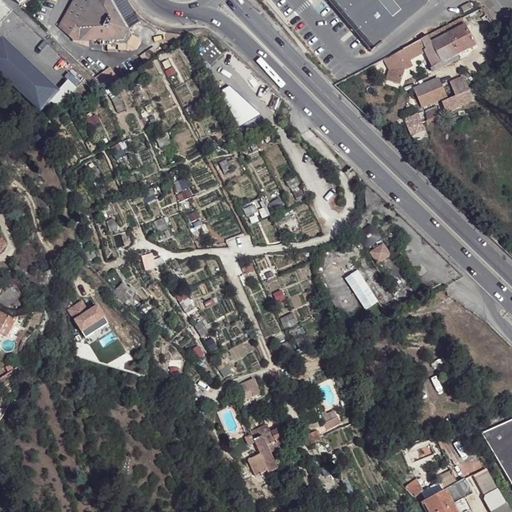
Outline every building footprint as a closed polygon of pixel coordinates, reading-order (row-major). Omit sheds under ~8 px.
[(73,0),(65,15),(59,26),(72,38),(70,39),(87,45),(87,38),(98,38),(98,44),(105,44),(106,50),(115,50),(115,44),(118,44),(118,51),(135,51),(141,41),(131,35),(111,0),(73,0)] [(425,0),(329,0),(371,49),(427,2),(425,0)] [(464,11),(473,7),(470,1),(461,5),(464,11)] [(409,61),(425,53),(433,70),(431,71),(432,73),(444,67),(442,65),(449,61),(476,48),(466,28),(462,20),(428,38),(384,61),(389,71),(386,81),(400,85),(405,70),(404,68),(411,64),(409,61)] [(0,72),(37,107),(54,89),(25,61),(0,36),(0,72)] [(40,46),(25,61),(54,89),(63,97),(82,78),(50,47),(40,46)] [(208,47),(197,58),(206,66),(217,56),(208,47)] [(281,100),(230,50),(216,64),(254,101),(258,98),(270,110),(281,100)] [(169,63),(167,57),(159,61),(162,67),(169,63)] [(457,98),(470,92),(464,78),(451,84),(457,98)] [(415,90),(422,109),(447,98),(439,79),(415,90)] [(142,88),(139,81),(130,86),(133,93),(142,88)] [(108,88),(102,92),(104,96),(111,92),(109,88),(108,88)] [(228,88),(220,93),(238,128),(259,118),(228,88)] [(474,102),(470,92),(457,98),(461,107),(474,102)] [(124,108),(119,97),(111,101),(116,111),(124,108)] [(410,130),(461,107),(457,98),(406,120),(410,130)] [(151,111),(147,101),(142,103),(146,113),(151,111)] [(198,109),(194,102),(183,107),(187,115),(198,109)] [(159,120),(156,111),(150,113),(151,115),(143,118),(146,125),(154,122),(159,120)] [(98,125),(94,114),(84,118),(85,121),(87,120),(92,128),(98,125)] [(216,143),(213,135),(201,141),(205,148),(216,143)] [(56,145),(51,137),(46,140),(51,148),(56,145)] [(123,154),(117,142),(110,147),(116,158),(123,154)] [(236,164),(231,155),(213,164),(222,183),(226,180),(222,172),(236,164)] [(98,176),(92,165),(86,168),(92,180),(98,176)] [(135,181),(132,174),(121,178),(124,186),(135,181)] [(302,195),(297,184),(290,187),(295,198),(302,195)] [(190,194),(186,187),(175,192),(179,199),(190,194)] [(156,200),(151,188),(139,193),(144,202),(148,201),(149,203),(156,200)] [(282,204),(278,197),(268,203),(271,210),(282,204)] [(255,211),(253,205),(242,210),(245,216),(255,211)] [(199,217),(196,210),(183,216),(186,223),(199,217)] [(290,219),(287,213),(276,217),(280,224),(290,219)] [(116,229),(112,217),(105,219),(109,232),(116,229)] [(167,228),(163,217),(155,220),(159,231),(167,228)] [(208,231),(205,224),(193,229),(196,237),(208,231)] [(356,235),(365,249),(380,239),(370,226),(356,235)] [(368,252),(377,264),(390,256),(382,243),(368,252)] [(95,258),(92,246),(84,249),(87,260),(95,258)] [(148,259),(143,261),(142,261),(144,269),(151,268),(149,259),(148,259)] [(344,277),(362,312),(378,304),(383,314),(397,307),(374,261),(344,277)] [(278,274),(275,266),(264,271),(267,279),(278,274)] [(174,279),(168,267),(161,271),(167,283),(174,279)] [(114,290),(114,295),(124,304),(126,300),(130,297),(119,286),(114,290)] [(287,296),(283,288),(273,293),(276,300),(287,296)] [(190,303),(182,292),(175,296),(184,307),(190,303)] [(155,308),(153,303),(145,308),(144,306),(138,310),(142,317),(148,313),(155,322),(161,318),(155,308)] [(0,317),(5,321),(0,330),(0,335),(4,338),(13,320),(12,319),(7,316),(0,312),(0,317)] [(295,323),(291,312),(279,318),(284,328),(295,323)] [(207,334),(199,320),(193,324),(201,338),(207,334)] [(285,335),(282,329),(272,333),(273,335),(271,336),(273,340),(278,338),(284,352),(291,350),(285,335)] [(344,330),(334,333),(337,341),(347,338),(344,330)] [(306,347),(301,336),(295,339),(300,350),(306,347)] [(275,355),(270,344),(263,347),(267,358),(275,355)] [(203,358),(197,348),(190,352),(196,362),(203,358)] [(231,374),(225,363),(218,367),(225,378),(231,374)] [(235,388),(241,404),(261,395),(254,379),(235,388)] [(313,410),(299,415),(303,428),(318,423),(313,410)] [(336,418),(323,425),(326,432),(339,425),(336,418)] [(511,419),(480,430),(511,487),(511,419)] [(249,433),(253,440),(270,433),(267,425),(253,431),(249,433)] [(264,464),(273,461),(270,454),(286,446),(278,429),(270,433),(253,440),(260,455),(264,464)] [(318,432),(303,438),(307,446),(321,440),(318,432)] [(250,435),(244,438),(248,446),(253,444),(250,435)] [(277,470),(273,461),(264,464),(260,455),(249,460),(257,477),(266,472),(267,475),(277,470)] [(485,466),(473,473),(483,494),(495,488),(485,466)] [(277,476),(273,478),(278,488),(286,484),(281,475),(277,476)] [(439,483),(443,491),(445,491),(455,511),(471,511),(464,496),(471,492),(465,480),(457,483),(453,475),(439,483)] [(415,479),(404,487),(413,498),(420,493),(421,492),(415,479)] [(443,491),(423,501),(428,511),(455,511),(445,491),(443,491)] [(420,493),(413,498),(417,504),(423,501),(420,493)]
